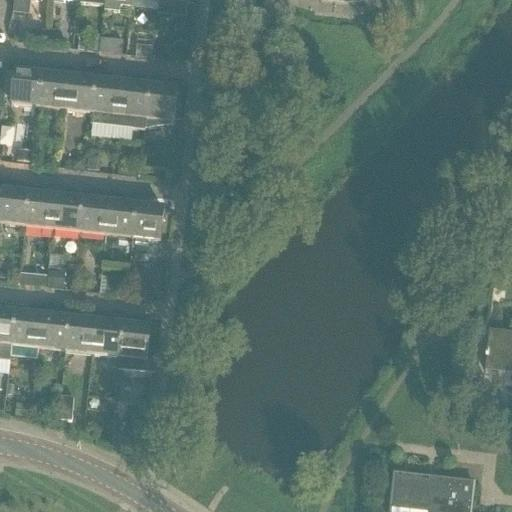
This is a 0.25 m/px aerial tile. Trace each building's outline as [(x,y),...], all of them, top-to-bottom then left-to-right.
[(77,0),(77,6),(104,9),(104,0),(77,0)] [(104,0),(104,9),(103,14),(118,16),(119,10),(131,11),(132,1),(131,0),(104,0)] [(158,13),(157,18),(184,21),(185,16),(185,15),(186,7),(186,0),(159,0),(159,4),(158,13)] [(28,32),(27,43),(28,43),(32,44),(44,45),(45,33),(34,32),(34,33),(28,32)] [(46,35),(45,47),(58,48),(59,36),(46,35)] [(113,44),(112,58),(121,59),(123,45),(113,44)] [(135,51),(134,61),(151,62),(152,59),(153,49),(143,48),(142,52),(135,51)] [(154,48),(153,62),(169,64),(171,50),(154,48)] [(11,108),(38,111),(43,70),(32,68),(32,76),(15,74),(11,108)] [(38,111),(65,114),(69,80),(53,79),(54,71),(43,70),(38,111)] [(65,114),(92,117),(97,76),(86,74),(86,82),(69,80),(65,114)] [(91,128),(118,131),(123,86),(106,84),(107,77),(97,76),(92,117),(91,128)] [(123,86),(118,131),(144,134),(145,131),(150,81),(140,80),(139,88),(123,86)] [(161,83),(150,81),(145,131),(173,126),(177,92),(160,90),(161,83)] [(17,153),(16,165),(30,166),(31,155),(17,153)] [(72,165),(71,173),(85,174),(86,161),(78,160),(72,165)] [(88,160),(86,173),(99,174),(100,161),(88,160)] [(118,170),(117,178),(130,179),(130,180),(138,181),(138,180),(139,172),(118,170)] [(0,210),(0,227),(25,230),(30,188),(19,187),(18,195),(2,194),(0,210)] [(25,230),(52,233),(56,199),(39,198),(40,190),(30,188),(25,230)] [(52,233),(79,236),(84,194),(73,193),(72,201),(56,199),(52,233)] [(79,236),(106,239),(110,205),(93,204),(94,195),(84,194),(79,236)] [(106,239),(133,242),(137,200),(126,199),(125,207),(110,205),(106,239)] [(137,200),(133,242),(135,242),(135,246),(147,248),(148,243),(160,245),(164,212),(146,210),(147,201),(137,200)] [(48,273),(46,290),(63,292),(65,275),(48,273)] [(36,279),(35,290),(45,291),(46,280),(36,279)] [(107,279),(105,298),(125,300),(127,281),(107,279)] [(128,281),(127,292),(135,293),(137,282),(128,281)] [(0,364),(10,365),(11,359),(12,349),(17,307),(6,306),(5,315),(0,314),(0,364)] [(12,349),(39,352),(43,319),(26,317),(27,308),(17,307),(12,349)] [(39,352),(66,355),(70,313),(59,312),(58,321),(43,319),(39,352)] [(66,355),(93,358),(96,325),(80,323),(81,314),(70,313),(66,355)] [(93,358),(120,361),(124,319),(113,318),(112,327),(96,325),(93,358)] [(124,319),(120,361),(119,369),(156,373),(159,347),(149,346),(151,331),(133,329),(134,320),(124,319)] [(511,337),(489,335),(487,354),(486,354),(485,359),(486,359),(485,368),(511,371),(511,337)] [(62,401),(60,424),(71,425),(73,402),(62,401)] [(481,401),(480,414),(491,415),(492,402),(481,401)] [(16,406),(14,419),(28,421),(30,407),(16,406)] [(113,439),(111,451),(122,457),(129,445),(114,437),(113,439)] [(470,511),(474,485),(395,476),(390,511),(470,511)]
